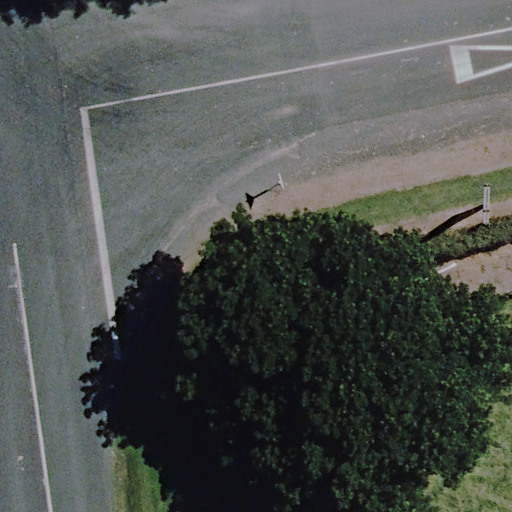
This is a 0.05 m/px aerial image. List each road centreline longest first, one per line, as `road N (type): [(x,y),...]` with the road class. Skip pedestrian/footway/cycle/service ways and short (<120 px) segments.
road 1 (residential): [(0,129),(511,29)]
road 2 (unclassified): [(0,146),(49,511)]
